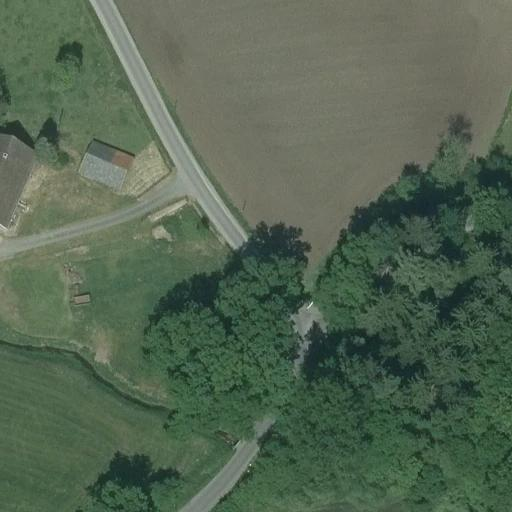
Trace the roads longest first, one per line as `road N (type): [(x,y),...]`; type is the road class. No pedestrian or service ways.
road 1 (unclassified): [(315,338),(195,180),(97,0)]
road 2 (residential): [(315,338),(365,269),(403,241),(511,224)]
road 3 (residential): [(186,511),(230,477),(315,338)]
